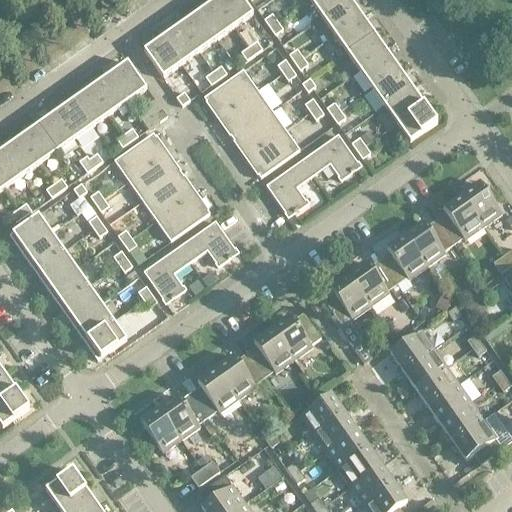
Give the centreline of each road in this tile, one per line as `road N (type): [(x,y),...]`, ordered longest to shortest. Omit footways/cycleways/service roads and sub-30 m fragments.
road 1 (residential): [(82,399),(472,123)]
road 2 (residential): [(0,120),(167,0)]
road 3 (residential): [(472,123),(386,0)]
road 4 (residential): [(82,399),(0,280)]
road 5 (residential): [(161,511),(82,399)]
